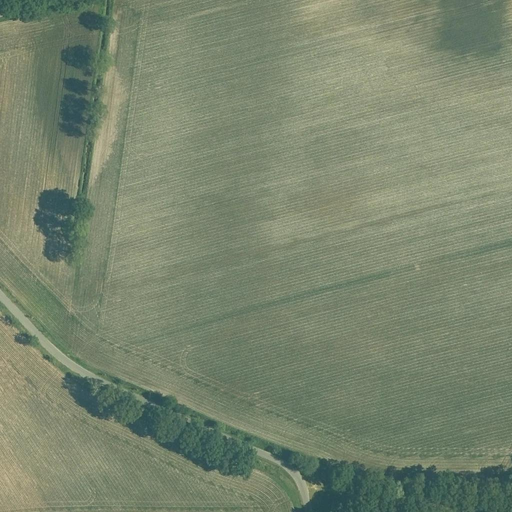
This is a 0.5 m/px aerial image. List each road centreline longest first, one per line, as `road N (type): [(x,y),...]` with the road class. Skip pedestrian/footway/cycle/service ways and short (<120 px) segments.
road 1 (residential): [(0,304),(34,343),(133,406),(274,465),(306,511)]
road 2 (track): [(511,507),(367,501),(272,464)]
